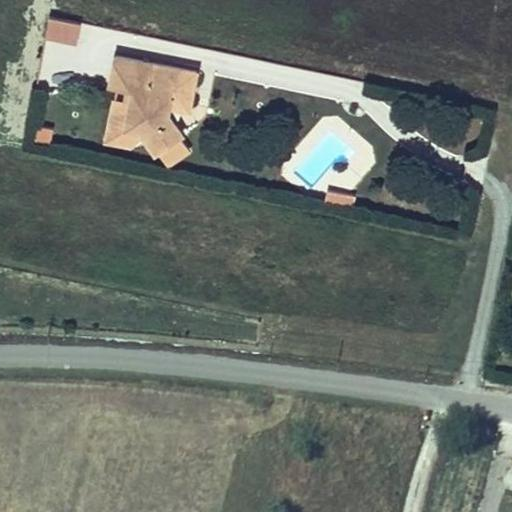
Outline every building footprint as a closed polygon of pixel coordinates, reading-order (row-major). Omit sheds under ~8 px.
[(16,0),(0,0),(0,17),(13,20),(16,0)] [(44,64),(51,65),(65,66),(59,102),(76,107),(79,111),(90,126),(92,124),(116,106),(118,104),(103,88),(107,77),(125,80),(130,44),(50,30),(44,64)] [(59,102),(65,66),(51,65),(43,115),(67,119),(79,111),(76,107),(59,102)] [(125,118),(116,106),(92,124),(101,136),(125,118)] [(34,141),(51,143),(53,127),(36,125),(34,141)] [(466,129),(448,142),(456,153),(474,140),(466,129)] [(479,251),(485,252),(511,257),(511,173),(481,168),(477,186),(490,188),(479,251)] [(326,189),(324,200),(352,205),(354,194),(326,189)] [(511,257),(485,252),(483,263),(511,267),(511,257)] [(511,511),(511,420),(508,420),(501,463),(511,465),(511,493),(508,511),(511,511)]
